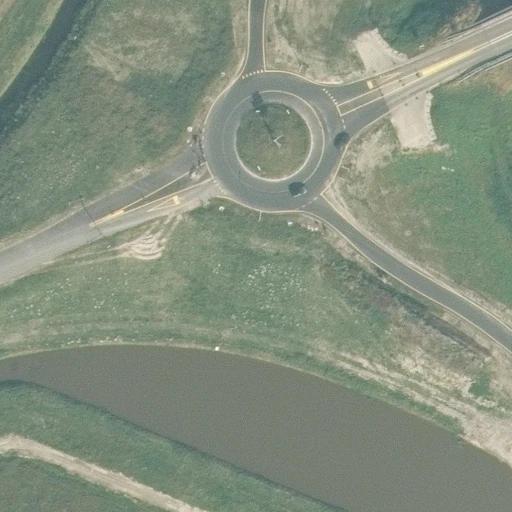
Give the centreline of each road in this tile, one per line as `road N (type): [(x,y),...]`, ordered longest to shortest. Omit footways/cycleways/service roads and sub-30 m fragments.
road 1 (trunk): [(303,194),(511,372)]
road 2 (tertiary): [(210,143),(57,239)]
road 3 (tertiary): [(57,239),(227,183)]
road 4 (primary): [(474,50),(315,99)]
road 5 (primary): [(332,136),(474,50)]
